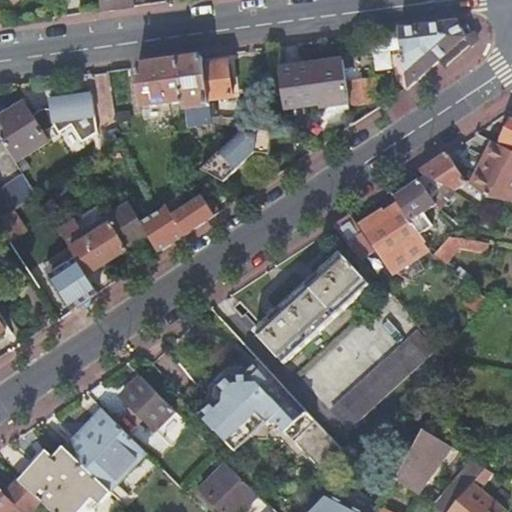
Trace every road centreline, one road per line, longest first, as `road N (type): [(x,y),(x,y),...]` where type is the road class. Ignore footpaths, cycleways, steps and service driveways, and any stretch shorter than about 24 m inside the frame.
road 1 (residential): [(0,408),(501,72)]
road 2 (secondary): [(0,60),(439,0)]
